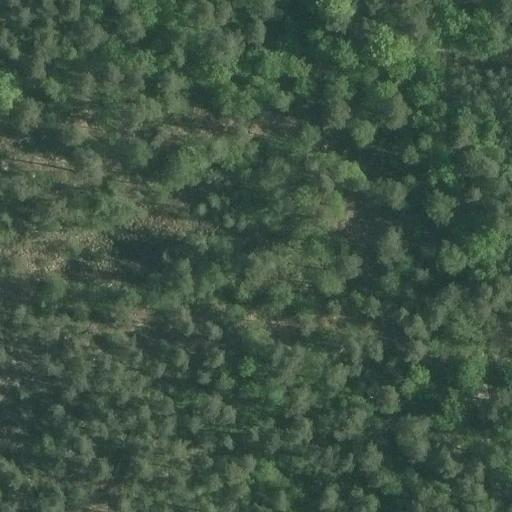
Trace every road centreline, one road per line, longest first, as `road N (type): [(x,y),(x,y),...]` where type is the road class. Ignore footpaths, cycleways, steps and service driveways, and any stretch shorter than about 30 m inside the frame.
road 1 (track): [(442,0),(508,511)]
road 2 (track): [(511,13),(386,0)]
